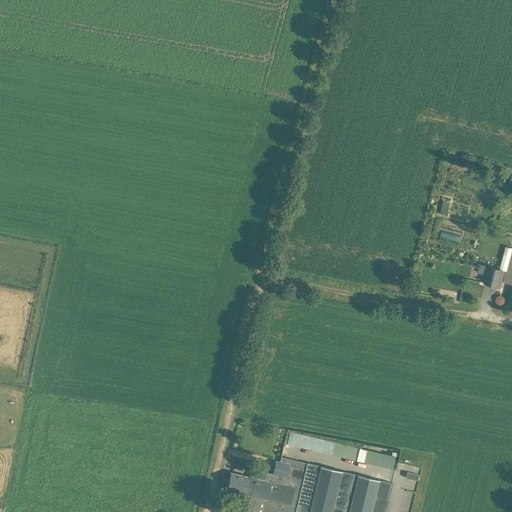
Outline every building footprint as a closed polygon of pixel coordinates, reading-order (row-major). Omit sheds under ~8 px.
[(493,166),(492,172),(500,174),(501,168),(493,166)] [(443,200),(440,212),(446,214),(449,201),(443,200)] [(494,267),(488,266),(483,283),(500,288),(502,281),(511,283),(511,290),(508,304),(511,305),(511,272),(504,270),(494,267)] [(261,356),(263,346),(255,344),(253,354),(261,356)] [(243,511),(386,511),(393,483),(342,471),(343,471),(320,466),(307,463),(306,469),(290,465),(290,464),(276,461),(272,474),(277,475),(275,483),(250,477),(231,472),(227,491),(266,500),(264,508),(262,507),(261,511),(249,511),(244,511),(243,511)]
